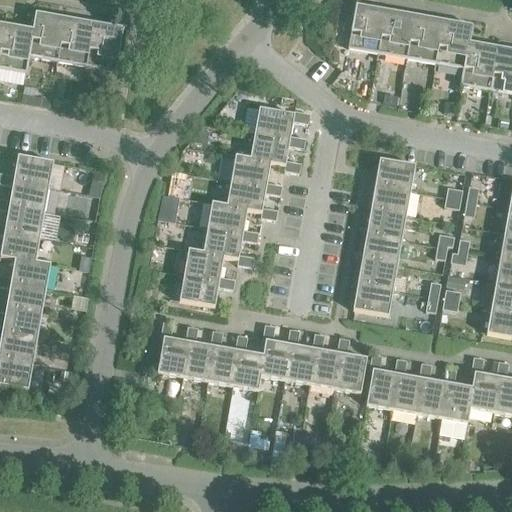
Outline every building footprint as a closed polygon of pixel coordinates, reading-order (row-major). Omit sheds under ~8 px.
[(347,51),(376,57),(384,13),(375,12),(374,16),(368,15),(369,10),(354,8),(347,51)] [(376,57),(405,62),(413,18),(404,17),(403,21),(397,20),(397,16),(384,13),(376,57)] [(34,16),(31,33),(32,33),(27,59),(28,59),(56,64),(63,21),(55,20),(54,24),(47,23),(48,19),(34,16)] [(405,62),(434,67),(441,23),(433,22),(432,27),(425,25),(426,21),(413,18),(405,62)] [(77,24),(63,21),(56,64),(85,69),(92,26),(84,25),(83,29),(76,28),(77,24)] [(434,67),(462,72),(467,45),(468,45),(471,29),(462,27),(461,32),(454,30),(455,26),(441,23),(434,67)] [(106,29),(92,26),(85,69),(114,75),(122,31),(112,30),(111,35),(105,33),(106,29)] [(3,28),(0,43),(0,71),(25,76),(28,59),(27,59),(32,33),(31,33),(23,31),(22,36),(16,35),(17,30),(3,28)] [(459,88),(488,93),(496,50),(488,49),(487,53),(480,52),(481,47),(468,45),(467,45),(462,72),(459,88)] [(488,93),(511,97),(511,57),(509,57),(510,53),(496,50),(488,93)] [(383,97),(381,106),(395,110),(397,101),(383,97)] [(21,98),(20,107),(34,109),(35,100),(21,98)] [(444,106),(442,116),(452,118),(454,107),(444,106)] [(258,112),(253,138),(288,144),(289,140),(291,125),(306,128),(308,118),(293,115),(292,118),(258,112)] [(499,121),(498,130),(507,131),(508,122),(499,121)] [(253,138),(249,161),(249,162),(269,166),(269,167),(283,169),(284,164),(284,165),(287,150),(302,153),(304,143),(289,140),(288,144),(253,138)] [(378,163),(373,188),(409,195),(413,169),(404,167),(405,157),(391,154),(389,165),(378,163)] [(0,187),(11,189),(12,185),(47,191),(52,166),(16,159),(13,179),(0,177),(0,187)] [(234,159),(229,185),(265,191),(265,187),(269,167),(269,166),(249,162),(249,161),(234,159)] [(284,164),(283,169),(282,174),(298,177),(299,167),(284,165),(284,164)] [(92,174),(91,183),(104,186),(106,177),(92,174)] [(0,213),(7,214),(7,210),(43,216),(47,191),(12,185),(11,189),(9,204),(0,202),(0,213)] [(229,185),(225,209),(225,210),(245,213),(245,214),(259,217),(260,212),(261,212),(263,197),(278,200),(280,190),(265,187),(265,191),(229,185)] [(373,188),(369,213),(404,219),(409,195),(373,188)] [(467,190),(465,205),(474,206),(477,192),(467,190)] [(446,191),(444,201),(459,204),(460,194),(446,191)] [(160,198),(156,224),(173,227),(178,202),(160,198)] [(459,204),(444,201),(442,211),(457,213),(459,204)] [(474,206),(465,205),(462,219),(472,221),(474,206)] [(210,206),(206,232),(241,238),(242,234),(245,214),(245,213),(225,210),(225,209),(210,206)] [(0,238),(2,239),(3,235),(38,241),(43,216),(7,210),(7,214),(4,229),(0,228),(0,238)] [(260,212),(259,217),(260,217),(259,222),(274,224),(276,214),(261,212),(260,212)] [(511,213),(507,212),(503,237),(511,238),(511,213)] [(369,213),(364,238),(400,244),(404,219),(369,213)] [(206,232),(202,256),(222,260),(222,261),(236,263),(237,258),(240,244),(255,246),(257,236),(242,234),(241,238),(206,232)] [(0,260),(13,263),(14,262),(34,266),(34,265),(38,241),(3,235),(2,239),(0,254),(0,253),(0,260)] [(511,238),(503,237),(498,262),(511,264),(511,238)] [(364,238),(360,263),(395,269),(400,244),(364,238)] [(438,238),(436,248),(445,249),(450,250),(452,241),(438,238)] [(458,243),(455,257),(465,259),(468,245),(458,243)] [(445,249),(436,248),(433,262),(443,264),(445,249)] [(187,253),(182,279),(217,285),(218,280),(222,261),(222,260),(202,256),(187,253)] [(465,259),(455,257),(450,256),(449,266),(463,269),(465,259)] [(237,258),(236,263),(235,268),(250,271),(252,261),(237,258)] [(0,289),(8,291),(9,287),(44,293),(49,268),(34,265),(34,266),(14,262),(13,263),(10,281),(0,279),(0,289)] [(511,264),(498,262),(494,287),(511,289),(511,264)] [(360,263),(356,288),(391,294),(395,269),(360,263)] [(217,285),(182,279),(178,304),(213,310),(216,291),(231,293),(233,283),(218,280),(217,285)] [(446,279),(444,290),(461,293),(462,282),(446,279)] [(429,286),(426,300),(436,302),(439,288),(429,286)] [(0,315),(4,316),(5,312),(40,318),(44,293),(9,287),(8,291),(6,306),(0,304),(0,315)] [(511,289),(494,287),(489,311),(511,315),(511,289)] [(391,294),(356,288),(351,313),(386,320),(391,294)] [(444,294),(442,303),(457,306),(458,296),(444,294)] [(436,302),(426,300),(424,315),(434,316),(436,302)] [(457,306),(442,303),(440,313),(455,315),(457,306)] [(511,315),(489,311),(485,337),(511,341),(511,315)] [(0,338),(0,337),(36,343),(40,318),(5,312),(4,316),(1,331),(0,330),(0,338)] [(155,377),(181,381),(187,346),(183,345),(168,343),(171,328),(161,326),(158,341),(161,342),(155,377)] [(259,380),(283,384),(289,349),(285,348),(270,345),(273,330),(263,328),(260,344),(263,344),(261,359),(262,359),(258,380),(259,380)] [(181,381),(206,386),(212,350),(208,350),(193,347),(196,332),(186,330),(183,345),(187,346),(181,381)] [(283,384),(308,388),(314,353),(310,352),(295,350),(298,335),(288,333),(285,348),(289,349),(283,384)] [(206,386),(231,390),(237,355),(233,354),(218,351),(221,336),(210,334),(208,350),(212,350),(206,386)] [(0,362),(31,368),(36,343),(0,337),(0,338),(0,362)] [(308,388),(333,393),(339,357),(335,357),(320,354),(322,339),(312,337),(310,352),(314,353),(308,388)] [(256,394),(259,380),(258,380),(262,359),(261,359),(243,356),(245,341),(235,339),(233,354),(237,355),(231,390),(256,394)] [(339,357),(333,393),(358,397),(365,362),(345,358),(347,343),(337,342),(335,357),(339,357)] [(364,409),(390,413),(396,378),(392,378),(377,375),(380,360),(370,358),(367,373),(371,374),(364,409)] [(467,412),(468,412),(492,416),(498,381),(494,380),(479,378),(482,363),(472,361),(466,391),(470,392),(467,412)] [(0,362),(0,388),(27,393),(31,368),(0,362)] [(390,413),(415,418),(421,383),(417,382),(402,379),(405,364),(395,362),(392,378),(396,378),(390,413)] [(492,416),(511,419),(511,383),(504,382),(506,367),(496,365),(494,380),(498,381),(492,416)] [(415,418),(439,422),(446,387),(442,386),(427,384),(430,369),(419,367),(417,382),(421,383),(415,418)] [(463,438),(468,412),(467,412),(470,392),(466,391),(452,388),(454,373),(444,371),(442,386),(446,387),(439,422),(437,433),(463,438)] [(189,434),(186,448),(195,450),(197,435),(189,434)] [(258,443),(257,453),(266,454),(268,444),(258,443)] [(307,450),(305,461),(320,463),(321,452),(307,450)] [(270,465),(269,468),(281,470),(281,466),(283,457),(271,455),(270,465)] [(369,464),(367,474),(381,476),(382,467),(369,464)] [(450,465),(450,474),(458,474),(459,465),(450,465)]
